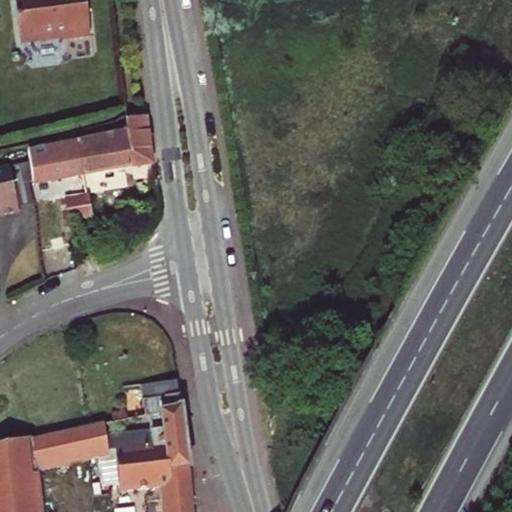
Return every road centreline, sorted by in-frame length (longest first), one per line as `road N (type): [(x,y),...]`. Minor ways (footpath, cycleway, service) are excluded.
road 1 (motorway): [(511,185),(330,511)]
road 2 (secondary): [(151,0),(186,266)]
road 3 (secondary): [(216,260),(169,0)]
road 4 (secondary): [(257,511),(216,260)]
road 5 (secondary): [(186,266),(211,408),(247,511)]
road 6 (residential): [(0,338),(52,307),(186,266)]
road 7 (motorway): [(438,511),(511,377)]
